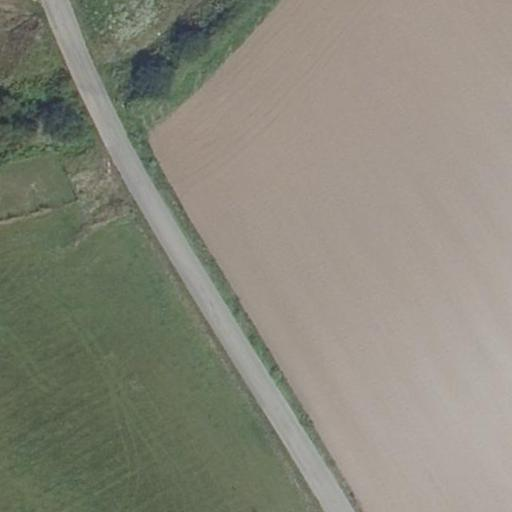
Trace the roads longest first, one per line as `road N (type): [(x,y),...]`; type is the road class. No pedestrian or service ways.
road 1 (tertiary): [(55,0),(121,152),(341,511)]
road 2 (track): [(91,93),(193,0)]
